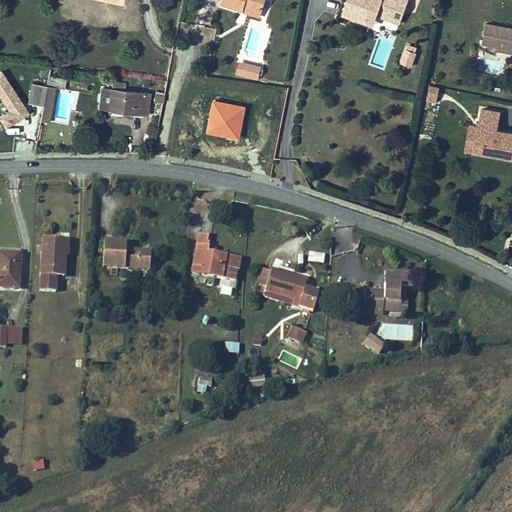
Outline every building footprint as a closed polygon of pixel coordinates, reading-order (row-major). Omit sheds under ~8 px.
[(245,4),(260,9),(262,0),(223,0),(223,2),(244,8),(245,4)] [(348,0),(344,13),(352,16),(354,11),(375,19),(377,13),(400,22),(407,0),(348,0)] [(259,16),(260,9),(245,4),(244,8),(243,11),(259,16)] [(511,26),(487,22),(483,41),(499,45),(511,47),(511,26)] [(416,46),(406,43),(400,61),(412,65),(417,51),(415,50),(416,46)] [(239,61),(236,71),(245,73),(248,63),(239,61)] [(260,66),(248,63),(245,73),(257,76),(260,66)] [(7,123),(17,117),(28,109),(1,70),(0,70),(0,91),(11,107),(0,114),(7,123)] [(65,87),(67,79),(49,76),(42,119),(49,120),(55,85),(65,87)] [(110,103),(123,105),(123,110),(148,113),(151,92),(126,89),(127,81),(113,80),(112,88),(110,103)] [(439,86),(428,84),(425,100),(437,101),(439,86)] [(110,103),(112,88),(103,87),(101,87),(99,108),(109,109),(110,103)] [(511,131),(499,129),(502,111),(482,108),(479,125),(475,150),(493,153),(494,150),(497,150),(496,154),(511,156),(511,131)] [(475,150),(479,125),(472,124),(467,148),(475,150)] [(233,278),(234,265),(228,265),(229,257),(208,254),(210,242),(206,241),(207,233),(197,232),(192,273),(233,278)] [(63,275),(66,236),(46,235),(42,290),(56,291),(57,274),(63,275)] [(106,267),(119,268),(150,269),(151,250),(149,248),(127,247),(127,241),(103,240),(103,267),(106,267)] [(20,253),(19,253),(0,251),(0,285),(18,286),(20,253)] [(323,263),(324,253),(308,252),(307,262),(323,263)] [(228,265),(234,265),(236,266),(238,258),(229,257),(228,265)] [(265,287),(271,266),(259,263),(259,264),(253,285),(265,288),(265,287)] [(265,287),(301,297),(299,305),(315,310),(320,291),(303,286),(306,276),(271,266),(265,287)] [(402,302),(402,300),(403,285),(415,286),(415,271),(386,269),(385,290),(366,290),(365,305),(384,306),(384,301),(402,302)] [(299,305),(301,297),(265,287),(265,288),(263,295),(299,305)] [(408,300),(402,300),(402,302),(384,301),(384,306),(365,305),(365,312),(385,313),(385,310),(405,311),(407,311),(408,300)] [(0,344),(6,345),(6,342),(22,343),(23,325),(0,324),(0,344)] [(299,343),(305,333),(293,327),(288,338),(299,343)] [(379,353),(384,346),(370,334),(365,341),(379,353)] [(263,336),(253,335),(252,346),(262,347),(263,336)] [(239,343),(224,343),(224,352),(239,352),(239,343)] [(205,390),(206,381),(207,376),(195,374),(194,382),(201,383),(200,389),(205,390)] [(264,376),(239,377),(240,388),(265,386),(264,376)] [(214,382),(206,381),(205,390),(213,391),(214,382)] [(30,461),(33,471),(44,468),(42,458),(30,461)]
